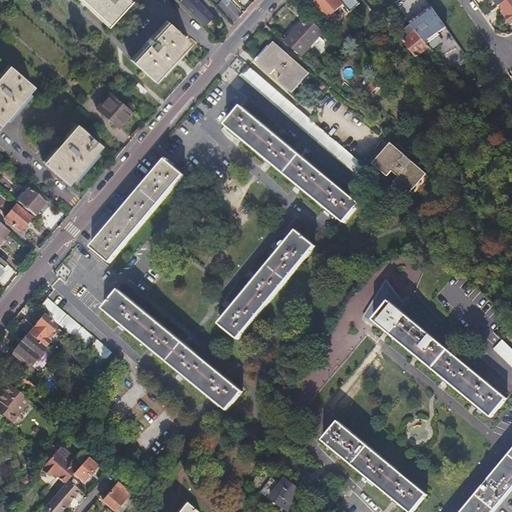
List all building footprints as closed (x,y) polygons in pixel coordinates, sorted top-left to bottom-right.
[(83,0),(108,23),(128,1),(127,0),(83,0)] [(178,0),(200,21),(204,25),(214,16),(204,6),(200,2),(198,0),(178,0)] [(355,8),(347,0),(318,0),(314,5),(328,19),(343,5),(350,12),(355,8)] [(511,0),(492,0),(498,9),(500,7),(511,0)] [(511,0),(500,7),(504,13),(502,15),(504,17),(506,21),(510,28),(511,26),(511,0)] [(392,14),(385,19),(391,26),(398,21),(392,14)] [(307,17),(284,42),(300,56),(323,32),(307,17)] [(153,82),(189,42),(167,22),(154,37),(152,34),(142,45),(145,47),(131,62),(153,82)] [(417,57),(429,47),(416,31),(411,25),(404,30),(409,37),(404,41),(417,57)] [(306,72),(294,61),(290,66),(283,60),(287,56),(275,45),(274,46),(257,65),(269,76),(274,70),(281,76),(276,81),(288,92),(305,73),(306,72)] [(290,66),(294,61),(287,56),(283,60),(290,66)] [(358,165),(247,65),(246,66),(238,59),(236,62),(243,69),(238,75),(348,169),(365,184),(371,177),(367,173),(358,165)] [(0,124),(1,125),(33,87),(11,67),(0,79),(0,124)] [(54,87),(59,90),(63,84),(59,81),(54,87)] [(365,88),(359,94),(362,97),(366,101),(372,95),(374,97),(381,89),(372,81),(365,88)] [(131,90),(139,98),(145,91),(137,84),(131,90)] [(120,127),(133,112),(110,92),(96,108),(110,121),(111,119),(120,127)] [(359,204),(241,106),(225,125),(343,223),(359,204)] [(479,130),(484,136),(492,129),(487,123),(479,130)] [(68,184),(101,146),(78,126),(45,164),(68,184)] [(381,136),(364,157),(373,165),(390,145),(391,144),(381,136)] [(364,157),(358,165),(367,173),(373,166),(385,176),(389,170),(396,176),(392,181),(404,192),(422,172),(422,171),(409,160),(405,166),(398,160),(403,155),(391,144),(390,145),(373,165),(364,157)] [(405,166),(409,160),(403,155),(398,160),(405,166)] [(183,175),(164,160),(91,247),(110,263),(183,175)] [(23,190),(15,200),(34,216),(43,204),(46,206),(49,202),(33,189),(31,191),(29,189),(26,192),(23,190)] [(21,231),(32,217),(16,204),(5,218),(21,231)] [(314,247),(296,231),(219,324),(238,339),(314,247)] [(4,272),(9,266),(0,258),(0,279),(6,273),(4,272)] [(242,391),(120,291),(104,310),(226,411),(242,391)] [(33,298),(30,302),(37,308),(45,315),(57,325),(103,363),(112,353),(46,299),(41,305),(33,298)] [(507,399),(390,302),(374,321),(491,418),(507,399)] [(24,318),(18,325),(28,333),(45,347),(49,342),(46,338),(55,327),(57,325),(45,315),(44,317),(43,318),(41,317),(37,322),(38,324),(35,327),(24,318)] [(511,328),(511,321),(507,316),(502,322),(510,330),(511,328)] [(511,349),(493,332),(485,342),(511,368),(511,349)] [(45,347),(28,333),(21,341),(39,356),(46,348),(45,347)] [(24,359),(32,366),(39,356),(21,341),(13,350),(24,359)] [(19,365),(24,359),(13,350),(8,356),(19,365)] [(5,376),(13,383),(44,407),(49,400),(10,368),(4,375),(5,376)] [(5,376),(2,380),(8,385),(10,386),(13,383),(5,376)] [(0,413),(11,422),(29,401),(19,394),(16,391),(10,386),(8,385),(0,394),(0,413)] [(67,401),(59,394),(53,401),(62,408),(67,401)] [(56,420),(64,411),(53,401),(45,410),(56,420)] [(413,511),(427,496),(339,422),(323,442),(408,511),(413,511)] [(52,472),(64,483),(67,479),(72,473),(75,470),(63,460),(68,454),(59,446),(56,450),(47,460),(42,467),(50,475),(52,472)] [(494,511),(511,491),(511,452),(463,511),(494,511)] [(96,467),(86,458),(75,470),(72,473),(82,482),(96,467)] [(21,482),(26,485),(32,478),(27,475),(21,482)] [(137,488),(120,475),(114,482),(117,484),(103,500),(115,511),(129,495),(136,500),(142,493),(137,488)] [(49,511),(60,511),(79,490),(67,479),(64,483),(44,507),(49,511)] [(280,486),(271,479),(261,494),(270,500),(287,511),(301,491),(285,479),(280,486)]
